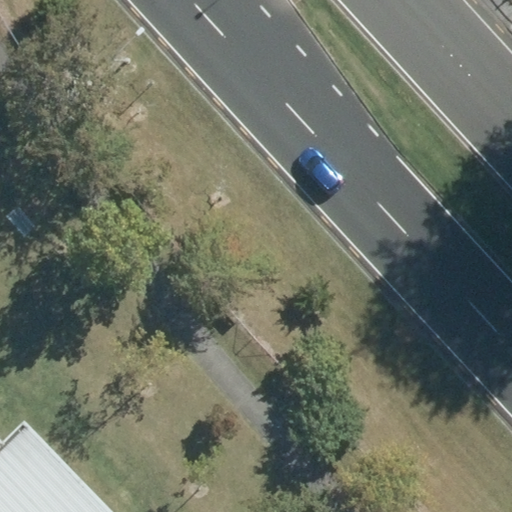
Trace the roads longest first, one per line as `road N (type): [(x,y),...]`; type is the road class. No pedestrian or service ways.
road 1 (primary): [(511,331),(379,195),(213,0)]
road 2 (primary): [(400,0),(511,116)]
